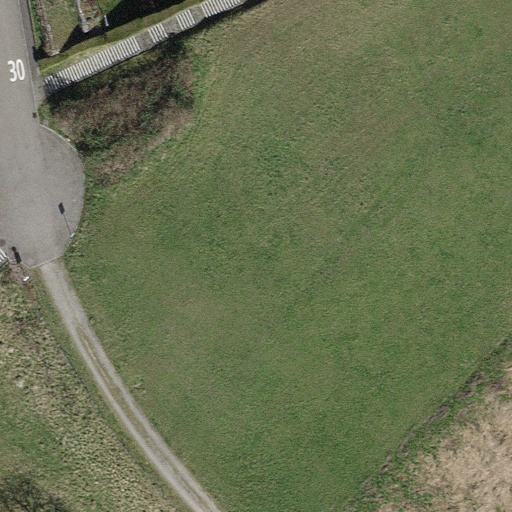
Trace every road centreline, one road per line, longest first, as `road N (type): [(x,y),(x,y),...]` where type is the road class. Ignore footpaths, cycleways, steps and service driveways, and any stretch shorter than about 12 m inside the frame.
road 1 (track): [(45,228),(136,412),(223,511)]
road 2 (residential): [(45,228),(0,18)]
